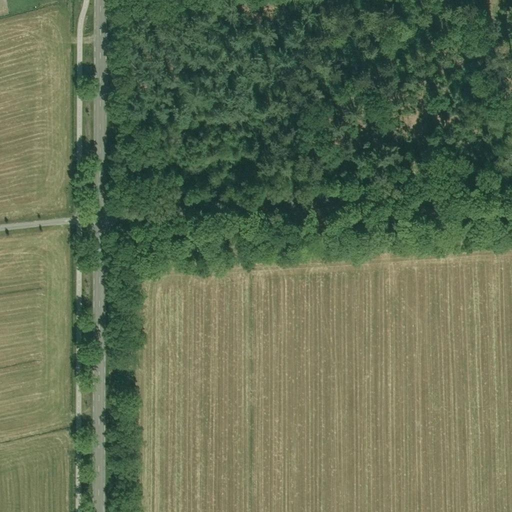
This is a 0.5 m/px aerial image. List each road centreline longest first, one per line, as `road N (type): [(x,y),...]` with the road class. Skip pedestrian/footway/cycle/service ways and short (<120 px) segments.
road 1 (unclassified): [(100,216),(511,185)]
road 2 (secondary): [(98,511),(100,216)]
road 3 (secondary): [(100,216),(100,0)]
